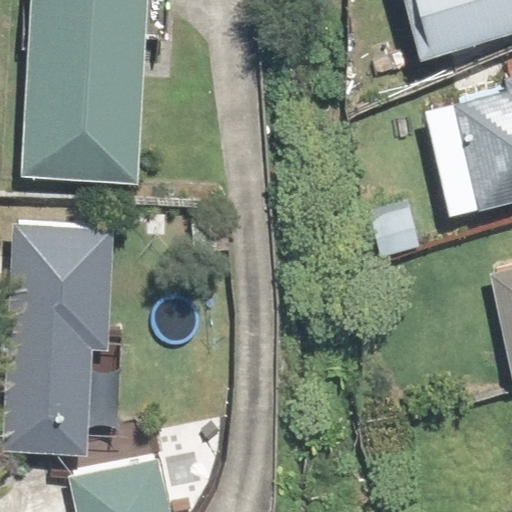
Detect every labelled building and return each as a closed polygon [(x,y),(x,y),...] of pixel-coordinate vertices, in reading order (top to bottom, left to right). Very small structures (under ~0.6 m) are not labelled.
[(25,0),(18,162),(135,168),(142,0),(25,0)] [(511,0),(399,0),(407,35),(511,13),(511,0)] [(511,81),(455,94),(477,196),(511,188),(511,81)] [(408,197),(364,209),(376,257),(421,246),(408,197)] [(9,212),(0,387),(0,436),(90,441),(102,217),(9,212)] [(511,253),(492,258),(511,353),(511,253)] [(64,465),(72,511),(167,511),(156,449),(64,465)]
